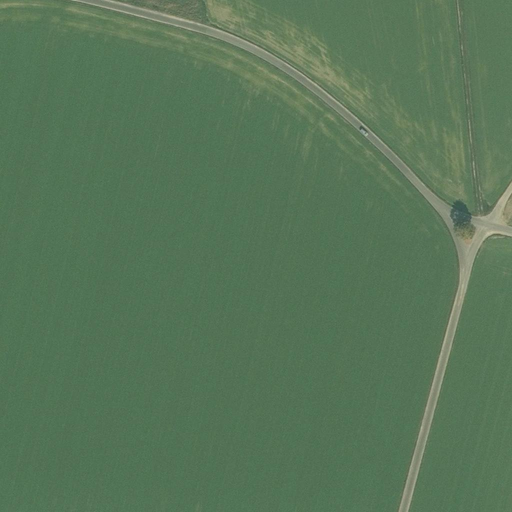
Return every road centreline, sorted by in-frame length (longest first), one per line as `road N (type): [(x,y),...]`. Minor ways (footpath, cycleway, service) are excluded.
road 1 (residential): [(444,210),(337,106),(253,51),(86,0)]
road 2 (unclassified): [(402,511),(466,270)]
road 3 (track): [(477,218),(458,0)]
